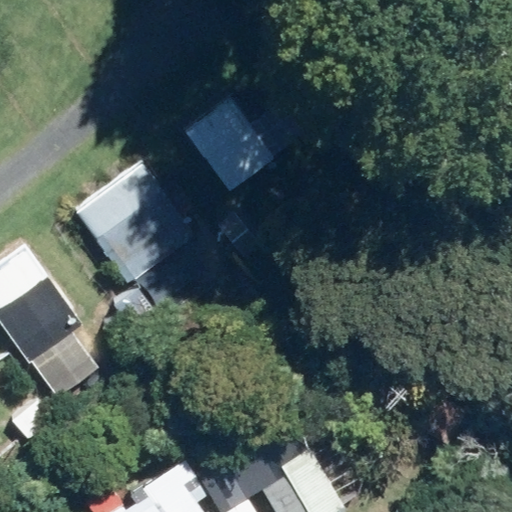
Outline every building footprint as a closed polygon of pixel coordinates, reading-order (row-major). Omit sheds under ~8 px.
[(228,187),(272,157),(228,92),(183,124),(228,187)] [(272,112),(253,125),(270,150),(290,136),(272,112)] [(232,190),(251,215),(267,204),(249,178),(232,190)] [(193,232),(161,188),(95,237),(127,281),(193,232)] [(0,304),(0,311),(30,354),(79,319),(45,273),(0,304)] [(113,300),(138,333),(158,318),(135,285),(113,300)] [(164,310),(179,300),(168,285),(153,295),(164,310)] [(116,344),(133,331),(119,311),(101,324),(116,344)] [(134,333),(118,343),(129,356),(143,346),(134,333)] [(447,396),(428,424),(453,442),(473,415),(447,396)] [(31,437),(58,420),(43,397),(16,414),(31,437)] [(342,465),(369,476),(381,449),(353,438),(342,465)] [(262,481),(280,511),(335,511),(350,503),(317,448),(262,481)]
